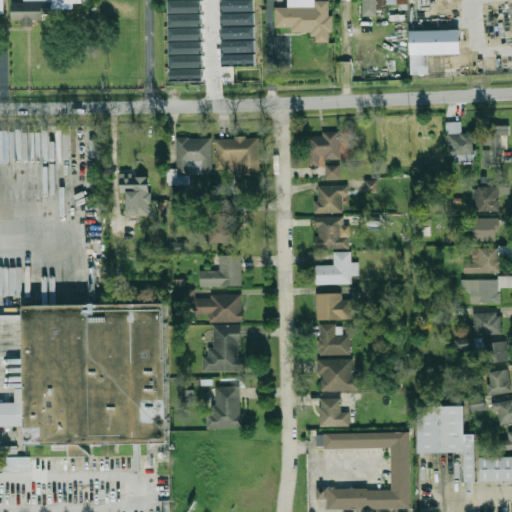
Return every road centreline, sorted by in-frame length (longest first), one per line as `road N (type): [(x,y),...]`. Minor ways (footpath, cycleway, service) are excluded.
road 1 (tertiary): [(511,93),(0,108)]
road 2 (residential): [(283,511),(280,102)]
